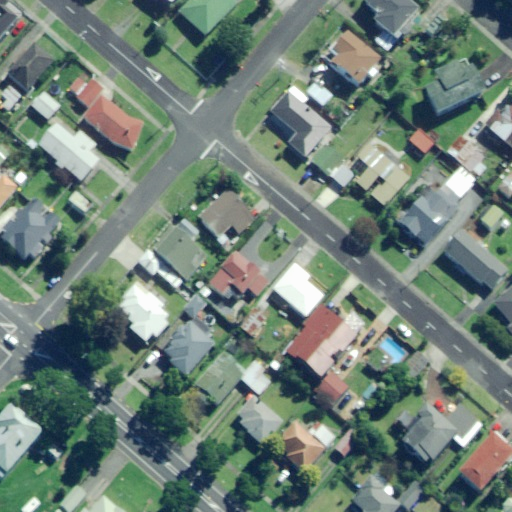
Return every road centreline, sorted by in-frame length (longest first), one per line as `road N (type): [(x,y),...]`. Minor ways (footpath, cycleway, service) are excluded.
road 1 (residential): [(511,394),(205,126)]
road 2 (tertiary): [(24,340),(205,126)]
road 3 (trunk): [(219,511),(24,340)]
road 4 (tertiary): [(205,126),(60,0)]
road 5 (tertiary): [(205,126),(312,0)]
